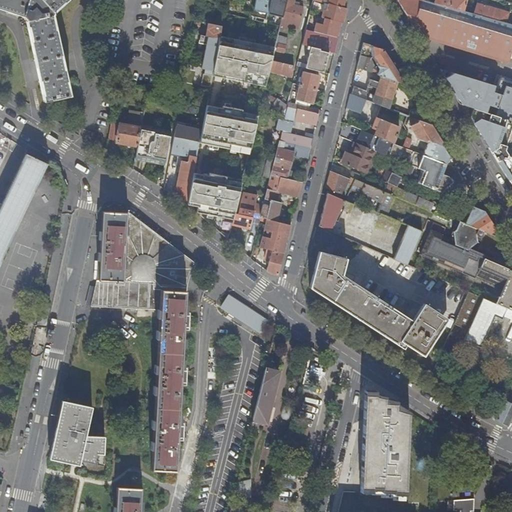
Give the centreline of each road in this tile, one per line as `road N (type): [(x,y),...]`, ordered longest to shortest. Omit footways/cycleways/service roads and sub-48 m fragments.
road 1 (residential): [(18,511),(95,173)]
road 2 (residential): [(279,310),(354,29),(379,10)]
road 3 (secondary): [(511,218),(379,10)]
road 4 (tertiary): [(279,310),(95,173)]
road 5 (tertiary): [(505,450),(361,363)]
road 6 (residential): [(322,511),(361,363)]
